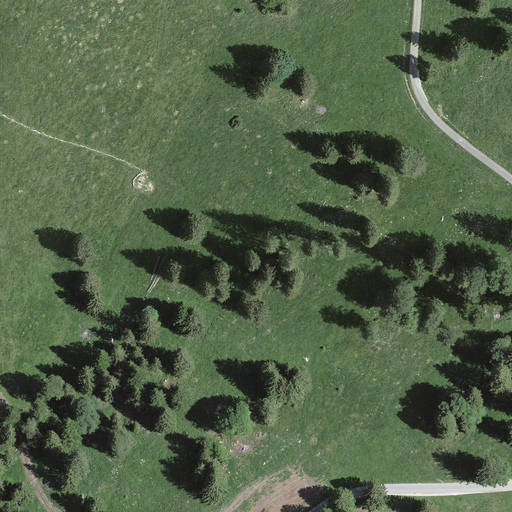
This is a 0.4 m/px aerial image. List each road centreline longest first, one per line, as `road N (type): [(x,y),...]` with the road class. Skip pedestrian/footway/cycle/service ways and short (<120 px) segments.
road 1 (track): [(511,177),(421,103),(417,0)]
road 2 (unclassified): [(511,485),(362,491),(317,511)]
